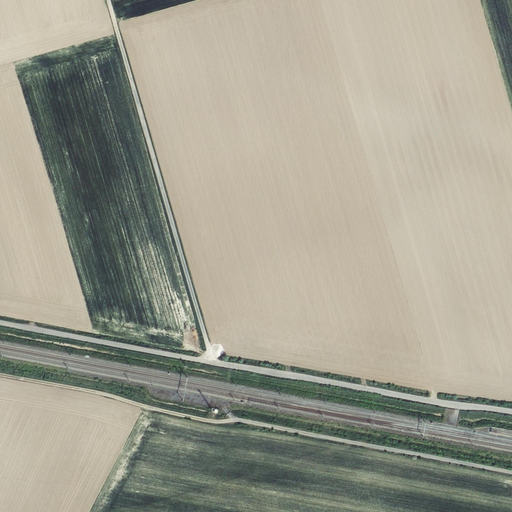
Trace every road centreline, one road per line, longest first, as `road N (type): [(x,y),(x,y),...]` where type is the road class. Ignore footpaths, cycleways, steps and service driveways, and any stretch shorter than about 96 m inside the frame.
road 1 (track): [(0,374),(204,420),(511,473)]
road 2 (unclassified): [(0,322),(511,411)]
road 3 (track): [(211,362),(107,0)]
